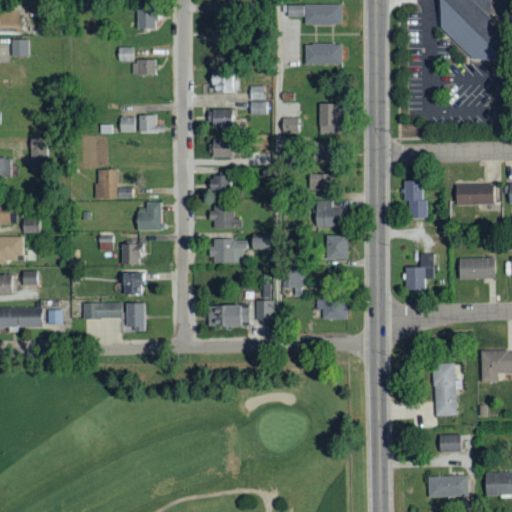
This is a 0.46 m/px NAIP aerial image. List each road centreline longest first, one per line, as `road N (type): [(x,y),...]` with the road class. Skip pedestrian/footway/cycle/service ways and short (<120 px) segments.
road 1 (tertiary): [(381,511),(378,0)]
road 2 (residential): [(379,341),(0,350)]
road 3 (residential): [(183,348),(183,0)]
road 4 (residential): [(511,151),(378,155)]
road 5 (residential): [(511,310),(378,314)]
